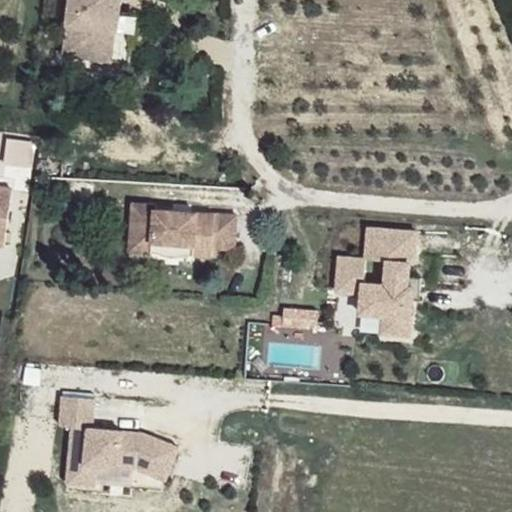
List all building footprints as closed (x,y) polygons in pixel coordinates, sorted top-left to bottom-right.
[(120,0),(73,0),(67,53),(131,61),(137,14),(119,13),(120,0)] [(0,187),(0,245),(6,247),(14,190),(0,187)] [(156,206),(133,204),(130,252),(152,254),(153,244),(193,248),(193,257),(212,259),(212,250),(234,251),(237,217),(156,211),(156,206)] [(368,234),(365,265),(386,267),(384,291),(362,289),(361,289),(360,299),(359,313),(383,315),(382,320),(380,340),(408,342),(411,306),(412,295),(419,296),(420,285),(407,284),(409,269),(413,269),(416,239),(368,234)] [(193,248),(153,244),(152,254),(193,257),(193,248)] [(362,289),(365,265),(338,262),(335,297),(360,299),(361,289),(362,289)] [(365,265),(362,289),(384,291),(386,267),(365,265)] [(61,423),(73,424),(68,482),(96,484),(98,463),(138,467),(147,471),(153,456),(173,465),(181,446),(145,431),(115,428),(114,433),(103,432),(103,427),(93,426),(95,397),(63,394),(61,423)] [(147,471),(167,479),(173,465),(153,456),(147,471)]
